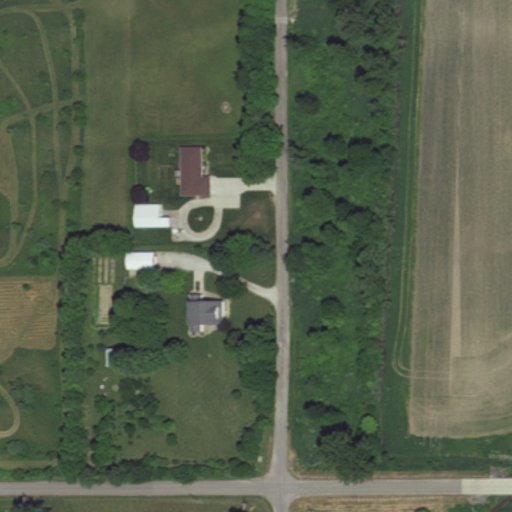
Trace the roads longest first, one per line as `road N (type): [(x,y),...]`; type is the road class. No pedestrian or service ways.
road 1 (tertiary): [(282,0),(281,511)]
road 2 (residential): [(0,486),(486,485)]
